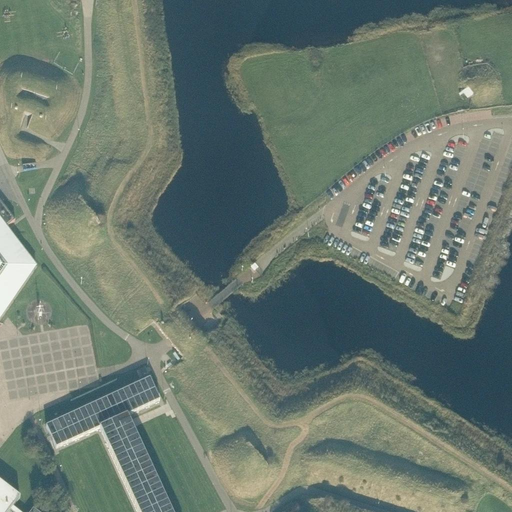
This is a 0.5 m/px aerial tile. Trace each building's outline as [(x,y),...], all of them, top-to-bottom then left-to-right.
[(6,229),(15,222),(0,202),(0,319),(8,309),(8,308),(6,306),(24,278),(27,280),(28,280),(36,267),(27,256),(26,256),(24,257),(3,230),(5,228),(6,229)] [(172,344),(193,326),(190,322),(188,321),(168,338),(169,340),(172,344)] [(137,511),(170,511),(129,416),(161,401),(152,379),(48,426),(57,448),(101,428),(137,511)] [(37,447),(36,444),(35,442),(34,440),(29,442),(33,452),(38,449),(37,447)] [(0,511),(18,511),(13,508),(20,499),(0,484),(0,511)]
